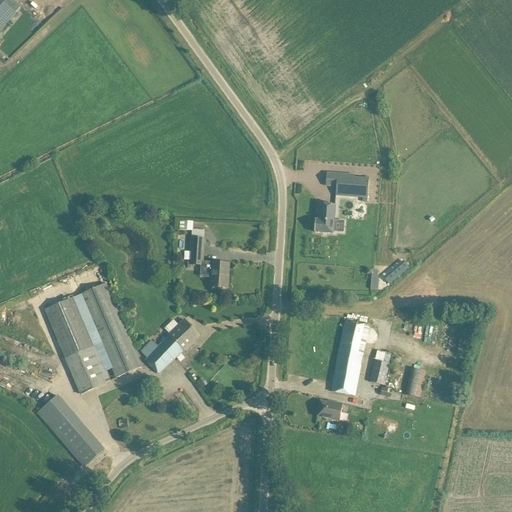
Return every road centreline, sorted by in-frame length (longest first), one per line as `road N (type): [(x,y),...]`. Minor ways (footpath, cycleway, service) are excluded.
road 1 (unclassified): [(269,405),(278,177),(269,150),(161,0)]
road 2 (unclassified): [(269,405),(244,407),(143,451),(85,511)]
